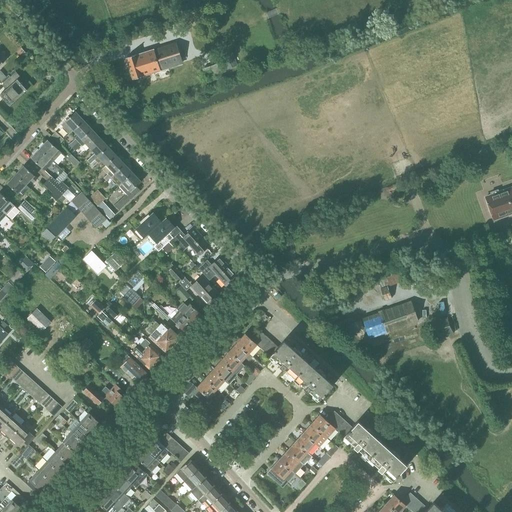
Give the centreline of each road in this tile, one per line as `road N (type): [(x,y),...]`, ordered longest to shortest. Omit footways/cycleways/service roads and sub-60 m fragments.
road 1 (unclassified): [(260,281),(74,86)]
road 2 (residential): [(237,487),(297,421),(293,399),(273,383),(258,383),(200,444)]
road 3 (residential): [(152,393),(260,281)]
road 4 (residential): [(361,511),(371,486),(346,462),(331,466),(289,511)]
road 5 (residential): [(60,492),(152,393)]
